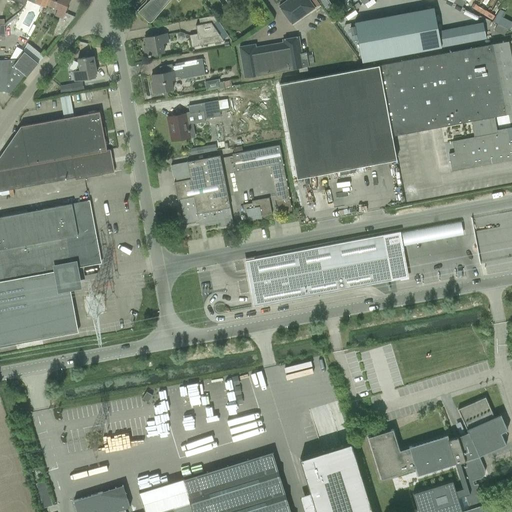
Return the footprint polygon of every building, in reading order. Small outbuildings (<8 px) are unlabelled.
[(47,0),(46,4),(57,9),(55,15),(60,17),(62,18),(65,13),(70,0),(69,0),(47,0)] [(171,0),(145,0),(145,1),(145,2),(146,1),(146,0),(149,0),(150,0),(137,12),(148,22),(149,23),(150,23),(151,22),(157,15),(171,0)] [(291,24),(314,8),(308,0),(287,0),(279,6),(291,24)] [(475,2),(472,6),(492,19),(495,15),(475,2)] [(476,31),(483,19),(464,7),(457,19),(476,31)] [(355,23),(362,62),(372,60),(441,47),(433,8),(355,23)] [(58,21),(53,33),(60,36),(68,25),(58,21)] [(197,34),(189,35),(191,47),(224,41),(211,22),(199,24),(195,25),(197,34)] [(145,56),(148,55),(164,52),(162,43),(168,42),(166,34),(144,38),(146,46),(143,46),(145,56)] [(301,54),(298,37),(282,40),(283,43),(255,48),(255,45),(239,47),(244,78),(309,67),(306,53),(301,54)] [(379,65),(279,84),(295,169),(297,178),(339,171),(340,175),(355,173),(354,168),(396,160),(392,136),(466,123),(471,122),(474,137),(468,138),(452,141),(454,153),(448,154),(452,171),(475,167),(475,166),(511,159),(511,127),(496,130),(494,118),(506,115),(492,44),(483,46),(379,65)] [(13,60),(0,60),(0,91),(4,92),(9,93),(25,75),(27,77),(38,63),(24,51),(16,61),(13,60)] [(96,74),(95,67),(92,52),(84,53),(85,58),(77,59),(78,64),(75,71),(73,71),(74,82),(95,78),(94,74),(96,74)] [(153,83),(151,84),(153,93),(163,91),(164,91),(167,91),(173,89),(171,81),(175,80),(174,77),(177,77),(178,79),(205,74),(202,59),(175,64),(175,66),(172,66),(172,64),(169,65),(159,67),(160,71),(162,70),(162,73),(160,74),(151,75),(153,83)] [(221,77),(204,81),(206,90),(223,86),(221,77)] [(84,90),(82,82),(71,84),(72,92),(84,90)] [(227,99),(218,101),(220,111),(229,110),(227,99)] [(202,103),(188,106),(189,112),(190,113),(190,114),(203,111),(204,119),(220,116),(220,111),(218,101),(218,100),(202,103)] [(106,150),(99,111),(21,126),(0,156),(0,191),(75,178),(75,180),(114,173),(110,150),(106,150)] [(185,114),(167,117),(172,141),(189,137),(185,114)] [(291,211),(279,145),(232,154),(235,172),(270,166),(279,213),(291,211)] [(170,165),(173,177),(175,177),(176,182),(174,182),(178,200),(180,200),(185,223),(195,220),(196,224),(203,222),(204,226),(221,223),(221,227),(233,224),(231,215),(219,155),(170,165)] [(272,215),(269,198),(251,201),(252,203),(243,205),(244,213),(247,213),(248,221),(261,219),(261,217),(272,215)] [(101,263),(89,200),(0,217),(0,281),(75,268),(101,263)] [(250,260),(245,261),(245,263),(254,306),(390,280),(391,280),(407,277),(402,250),(403,250),(403,249),(400,232),(250,260)] [(69,288),(78,286),(75,268),(0,281),(0,346),(77,332),(69,288)] [(307,359),(283,367),(287,379),(311,372),(307,359)] [(314,369),(328,366),(326,361),(313,364),(314,369)] [(257,375),(244,379),(250,397),(263,393),(257,375)] [(148,402),(152,395),(146,391),(142,399),(148,402)] [(393,431),(368,439),(381,481),(415,470),(417,476),(455,464),(469,509),(462,511),(452,481),(413,494),(418,511),(486,511),(478,484),(474,485),(473,481),(479,479),(480,478),(481,478),(482,477),(483,476),(484,475),(484,474),(484,473),(485,472),(485,471),(484,470),(484,469),(479,457),(506,445),(501,433),(494,417),(485,397),(457,409),(467,432),(465,433),(464,434),(460,435),(457,437),(449,439),(447,435),(408,447),(399,450),(393,431)] [(154,444),(153,439),(160,438),(159,430),(107,440),(109,452),(154,444)] [(372,511),(351,443),(300,459),(316,511),(372,511)] [(103,493),(102,493),(102,492),(73,501),(76,511),(277,511),(260,455),(184,479),(184,478),(138,492),(144,511),(125,511),(125,509),(130,507),(127,499),(125,493),(125,492),(124,492),(123,487),(123,486),(123,485),(122,486),(116,488),(116,487),(115,488),(109,490),(108,490),(108,491),(108,490),(108,494),(103,493)]
